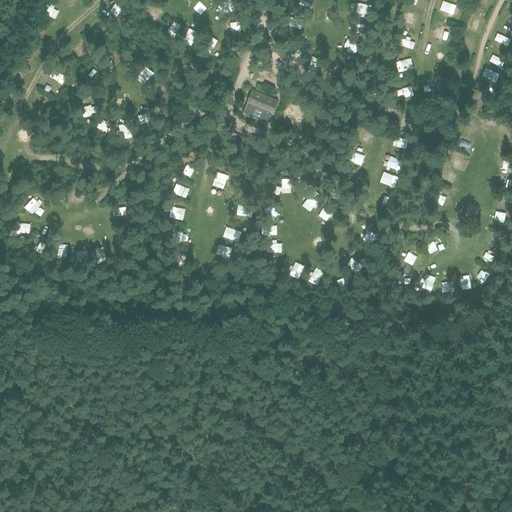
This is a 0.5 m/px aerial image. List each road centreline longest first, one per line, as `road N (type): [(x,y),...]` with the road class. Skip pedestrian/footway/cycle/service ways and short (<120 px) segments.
road 1 (track): [(0,334),(511,319)]
road 2 (track): [(442,223),(400,224),(331,199),(286,144),(263,141),(229,116),(236,97),(200,114),(166,115),(142,102)]
road 3 (track): [(140,156),(105,162),(8,139),(46,57),(101,0)]
road 4 (track): [(177,511),(57,394),(0,351)]
road 5 (track): [(511,357),(457,511)]
road 6 (track): [(200,114),(140,156),(90,211)]
